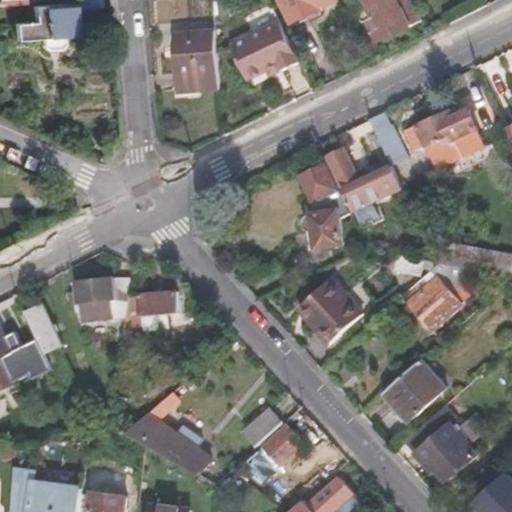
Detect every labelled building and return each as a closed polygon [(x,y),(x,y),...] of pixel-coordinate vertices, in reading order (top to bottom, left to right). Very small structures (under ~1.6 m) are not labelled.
[(99,7),(98,0),(80,0),(81,8),(99,7)] [(281,0),(292,23),(308,15),(314,17),(321,14),(324,7),(337,0),(281,0)] [(426,23),(414,0),(375,0),(355,10),(361,24),(370,20),(381,44),(426,23)] [(75,4),(34,7),(35,26),(15,27),(16,45),(43,43),(44,50),(49,56),(61,55),(66,48),(65,41),(78,40),(75,4)] [(301,64),(281,22),(232,44),(250,84),(271,74),(273,79),(301,64)] [(182,92),(223,89),(219,30),(177,33),(182,92)] [(455,107),(407,130),(417,150),(432,144),(444,166),(487,145),(469,107),(459,112),(455,107)] [(410,158),(392,121),(391,121),(385,111),(369,119),(393,166),(410,158)] [(404,190),(393,167),(365,181),(348,148),(333,156),(350,191),(348,191),(358,211),(354,213),(361,227),(379,217),(375,204),(404,190)] [(354,213),(328,163),(302,176),(319,212),(316,213),(306,219),(306,224),(307,227),(308,228),(313,230),(318,232),(320,247),(348,244),(344,217),(354,213)] [(511,252),(445,242),(441,264),(497,275),(511,278),(511,252)] [(425,263),(399,257),(396,273),(422,278),(425,263)] [(497,275),(441,264),(404,297),(434,331),(464,304),(465,305),(497,275)] [(123,327),(129,296),(131,280),(77,282),(77,292),(70,292),(71,306),(77,305),(78,319),(89,320),(90,328),(123,327)] [(335,282),(300,312),(331,346),(365,316),(335,282)] [(123,327),(123,330),(161,327),(160,318),(175,317),(174,293),(129,296),(123,327)] [(41,307),(26,314),(64,393),(71,385),(74,381),(59,350),(62,348),(41,307)] [(0,328),(0,393),(17,385),(4,359),(14,354),(0,328)] [(425,359),(386,394),(410,422),(449,387),(425,359)] [(168,398),(148,417),(159,424),(177,408),(168,398)] [(114,406),(112,419),(124,420),(125,407),(114,406)] [(245,434),(258,448),(284,424),(270,409),(245,434)] [(444,409),(405,444),(428,469),(431,466),(443,479),(472,452),(468,446),(485,429),(474,417),(456,433),(448,425),(453,420),(444,409)] [(143,421),(155,428),(159,424),(148,417),(143,421)] [(145,446),(203,478),(212,461),(195,451),(175,440),(155,428),(143,421),(127,436),(145,446)] [(312,453),(287,427),(263,448),(271,456),(258,469),(263,475),(259,479),(265,484),(295,457),(301,462),(312,453)] [(82,477),(88,429),(82,430),(69,433),(36,440),(44,466),(67,463),(66,475),(82,477)] [(175,440),(195,451),(199,444),(179,432),(175,440)] [(15,445),(0,447),(0,462),(14,461),(15,445)] [(13,473),(11,511),(78,511),(81,489),(33,484),(33,475),(13,473)] [(337,511),(354,497),(341,481),(304,511),(303,511),(299,507),(293,511),(337,511)] [(487,511),(510,511),(511,511),(511,496),(502,485),(481,503),(488,511),(487,511)] [(190,511),(192,500),(153,495),(150,511),(190,511)] [(122,511),(123,501),(89,497),(87,511),(122,511)]
